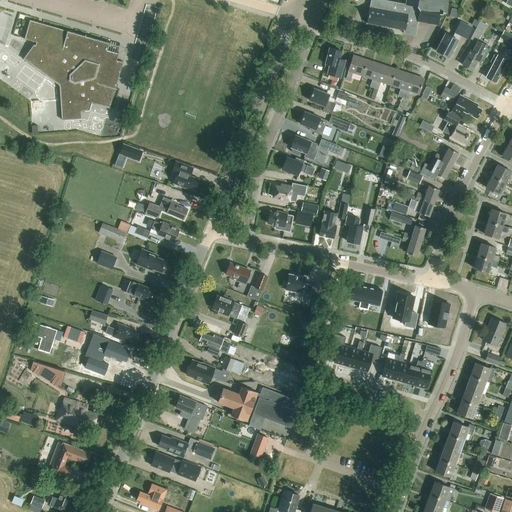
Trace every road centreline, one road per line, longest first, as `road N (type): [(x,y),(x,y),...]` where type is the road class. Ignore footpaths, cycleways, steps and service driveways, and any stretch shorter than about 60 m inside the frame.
road 1 (tertiary): [(99,511),(294,17)]
road 2 (residential): [(401,491),(306,456),(326,394),(429,416)]
road 3 (unclassified): [(247,231),(261,156),(312,26)]
road 4 (residential): [(505,106),(428,63),(312,26)]
road 5 (residential): [(428,279),(455,200),(505,106)]
road 6 (residential): [(428,279),(247,231)]
road 7 (residential): [(429,416),(476,291)]
